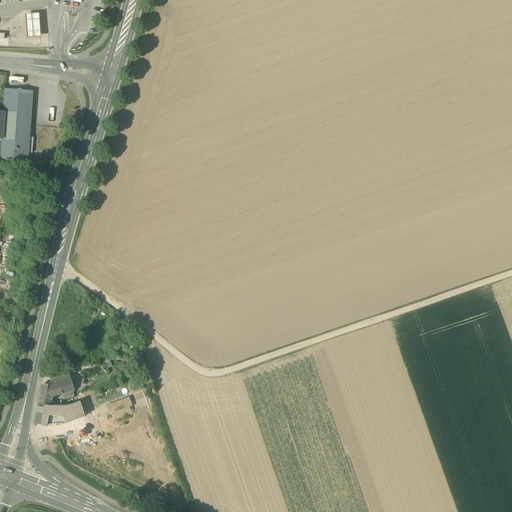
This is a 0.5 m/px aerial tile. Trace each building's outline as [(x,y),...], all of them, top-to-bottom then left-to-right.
[(24,16),(26,40),(40,39),(38,15),(24,16)] [(5,114),(4,125),(3,141),(2,141),(1,160),(15,161),(28,162),(31,127),(33,92),(5,90),(3,114),(5,114)] [(14,171),(28,173),(28,162),(15,161),(14,171)] [(112,353),(100,358),(102,364),(114,359),(112,353)] [(37,405),(50,407),(51,400),(52,395),(61,395),(72,391),(73,391),(67,376),(51,381),(50,387),(41,386),(37,405)] [(72,391),(61,395),(64,401),(70,400),(74,398),(72,391)] [(46,426),(48,416),(50,407),(37,405),(33,425),(46,427),(46,426)]
